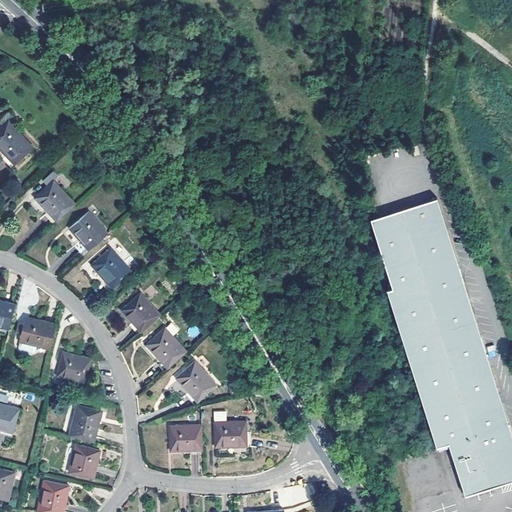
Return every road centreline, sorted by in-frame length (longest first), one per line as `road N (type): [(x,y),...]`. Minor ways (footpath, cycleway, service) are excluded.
road 1 (tertiary): [(328,453),(145,160),(45,23)]
road 2 (residential): [(131,474),(128,403),(107,344),(68,296),(0,258)]
road 3 (residential): [(131,474),(246,485),(328,453)]
